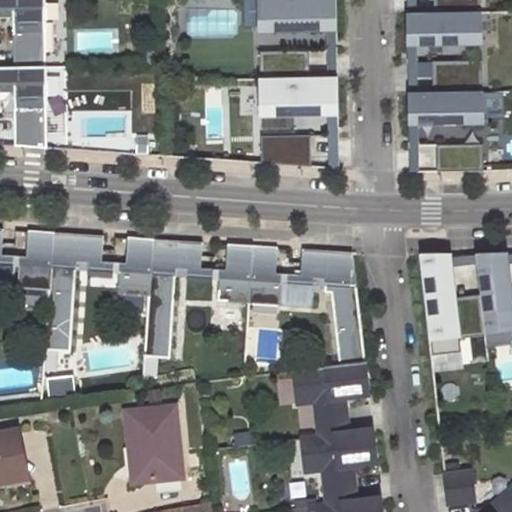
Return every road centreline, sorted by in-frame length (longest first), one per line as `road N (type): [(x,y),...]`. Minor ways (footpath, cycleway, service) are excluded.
road 1 (unclassified): [(0,182),(378,211)]
road 2 (residential): [(378,211),(413,511)]
road 3 (residential): [(378,211),(372,0)]
road 4 (unclassified): [(378,211),(511,208)]
